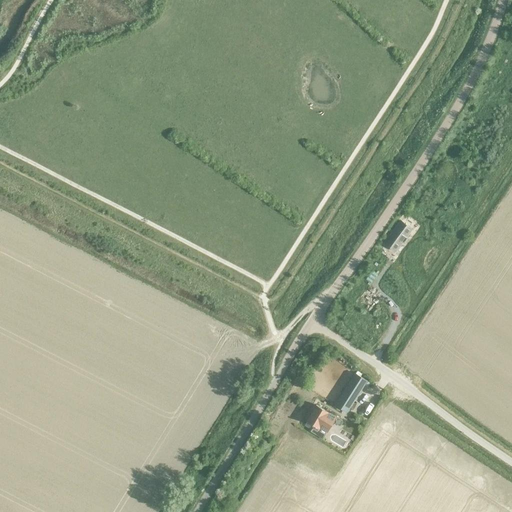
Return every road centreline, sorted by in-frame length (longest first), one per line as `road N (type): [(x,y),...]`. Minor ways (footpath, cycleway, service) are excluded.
road 1 (unclassified): [(311,322),(440,136),(471,82),(501,0)]
road 2 (unclassified): [(511,459),(311,322)]
road 3 (unclassified): [(196,511),(311,322)]
